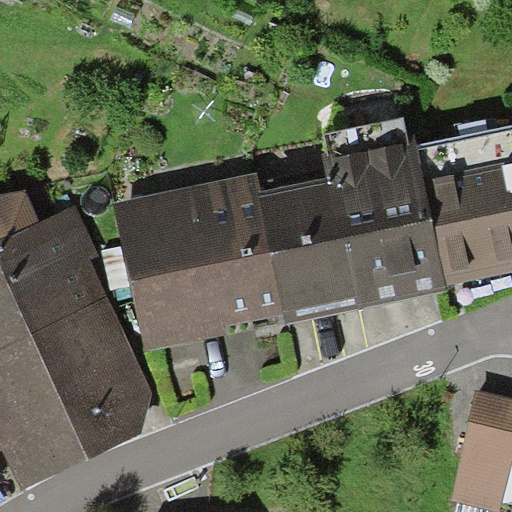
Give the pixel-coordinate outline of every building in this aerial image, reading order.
[(445,290),(415,154),(409,122),(317,142),(328,189),(261,204),(286,318),(289,331),(373,313),(447,297),(445,290)] [(511,132),(415,154),(445,290),(511,277),(511,132)] [(286,318),(261,204),(255,179),(119,208),(151,356),(224,341),(222,331),(278,319),(286,318)] [(156,420),(72,225),(43,236),(26,196),(0,199),(0,429),(21,478),(156,420)] [(511,402),(478,394),(451,503),(491,511),(502,511),(511,476),(511,402)]
